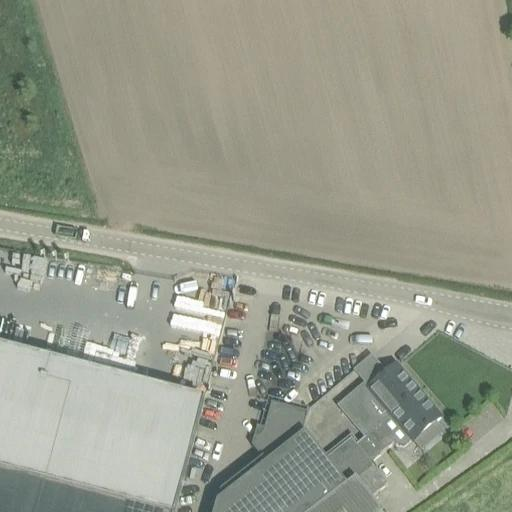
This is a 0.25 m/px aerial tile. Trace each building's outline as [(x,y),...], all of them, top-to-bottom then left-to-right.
[(0,473),(146,511),(174,511),(204,402),(0,348),(0,473)] [(396,368),(361,398),(360,405),(379,427),(392,417),(418,394),(396,368)] [(379,427),(357,446),(367,459),(369,463),(393,445),(395,447),(404,448),(413,441),(413,442),(440,420),(418,394),(392,417),(379,427)] [(315,511),(356,481),(356,482),(359,480),(373,468),(369,463),(367,459),(357,446),(356,447),(351,440),(325,461),(303,432),(309,410),(308,410),(306,414),(271,404),(264,430),(257,428),(252,447),(266,465),(217,503),(216,503),(213,511),(315,511)] [(388,486),(373,468),(359,480),(356,482),(370,499),(388,486)] [(0,511),(146,511),(0,473),(0,511)] [(356,481),(315,511),(380,511),(370,499),(356,482),(356,481)]
